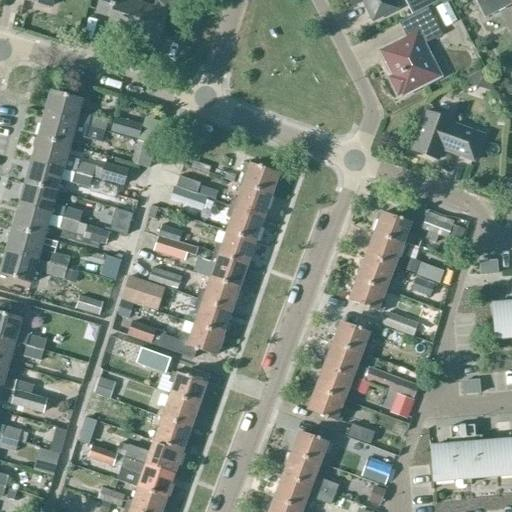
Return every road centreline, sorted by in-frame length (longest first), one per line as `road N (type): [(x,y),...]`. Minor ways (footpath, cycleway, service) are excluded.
road 1 (residential): [(224,511),(354,162)]
road 2 (residential): [(200,103),(2,43)]
road 3 (residential): [(425,410),(481,233)]
road 4 (residential): [(354,162),(372,113),(316,0)]
road 5 (residential): [(354,162),(200,103)]
road 6 (residential): [(481,233),(481,208),(354,162)]
